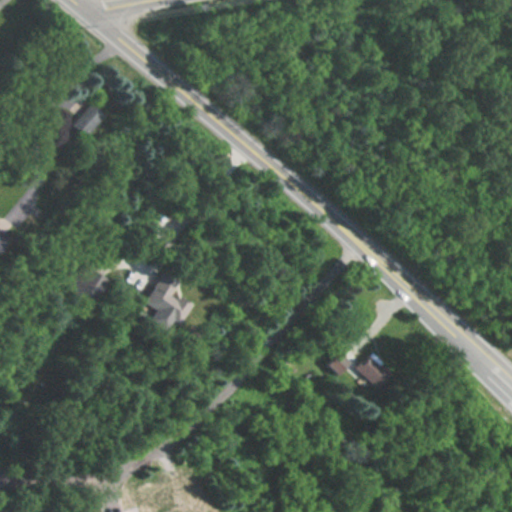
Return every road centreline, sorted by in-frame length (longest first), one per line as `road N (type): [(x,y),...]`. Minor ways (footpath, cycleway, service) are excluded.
road 1 (tertiary): [(449,323),(77,0)]
road 2 (residential): [(360,240),(236,386),(166,447),(117,471),(48,478),(0,469)]
